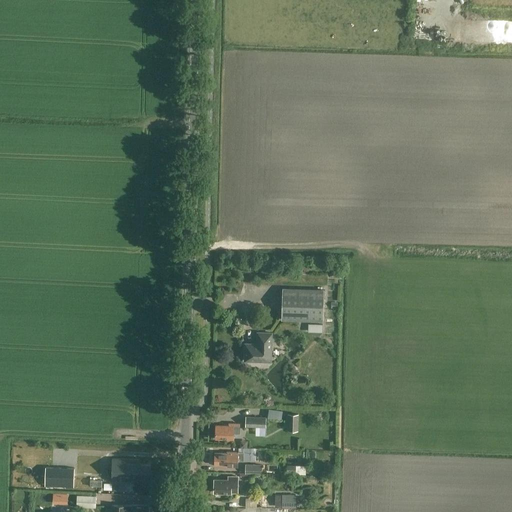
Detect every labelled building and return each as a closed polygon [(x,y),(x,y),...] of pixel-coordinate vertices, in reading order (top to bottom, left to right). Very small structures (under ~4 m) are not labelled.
[(282,288),(281,320),(323,321),(324,289),(282,288)] [(271,357),(271,333),(259,333),(259,342),(257,344),(245,344),(245,361),(266,362),(271,357)] [(288,414),(287,431),(298,431),(298,415),(288,414)] [(266,428),(266,417),(245,416),(245,427),(266,428)] [(215,439),(233,439),(233,433),(239,433),(240,424),(229,423),(229,425),(215,425),(215,439)] [(237,467),(238,460),(244,460),(244,452),(227,452),(227,453),(215,453),(214,465),(225,465),(225,466),(237,467)] [(139,478),(150,478),(150,465),(139,464),(139,460),(112,459),(111,481),(130,481),(130,479),(139,480),(139,478)] [(262,474),(262,465),(246,464),(245,474),(262,474)] [(295,473),(305,473),(305,464),(296,464),(295,473)] [(74,487),(74,468),(45,467),(45,486),(74,487)] [(214,479),(214,493),(231,493),(231,492),(237,492),(238,477),(228,477),(228,480),(214,479)] [(246,492),(245,504),(262,505),(262,503),(267,503),(267,494),(262,494),(262,493),(246,492)] [(77,496),(77,506),(95,506),(95,497),(77,496)]
